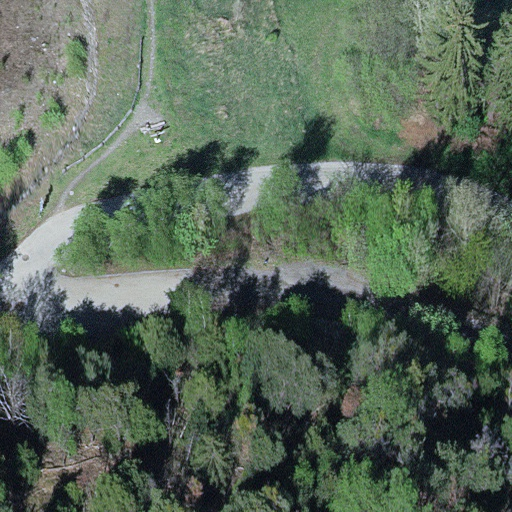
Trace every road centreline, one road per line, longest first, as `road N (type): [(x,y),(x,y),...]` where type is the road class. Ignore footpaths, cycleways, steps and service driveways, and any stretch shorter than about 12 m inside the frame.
road 1 (track): [(33,269),(95,308),(284,279),(511,356)]
road 2 (unclassified): [(511,206),(449,188),(347,181),(199,195),(98,224),(33,269)]
